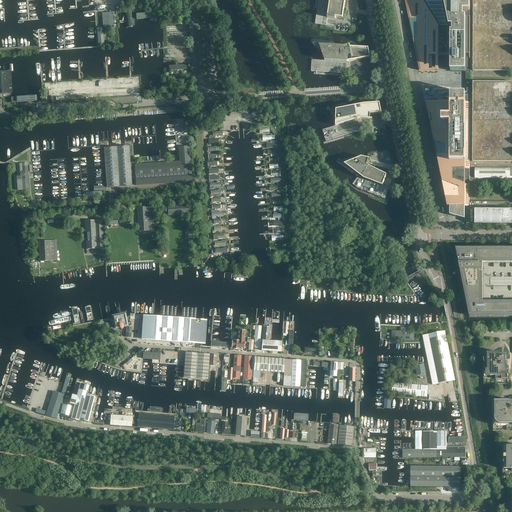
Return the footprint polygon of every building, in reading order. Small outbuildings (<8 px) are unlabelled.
[(343,18),(345,0),(318,0),(315,24),(326,25),(327,18),(335,19),(335,17),(343,18)] [(388,0),(402,65),(405,65),(408,64),(394,0),(388,0)] [(463,16),(463,11),(470,11),(469,0),(404,0),(419,71),(429,71),(429,56),(451,56),(451,71),(451,72),(463,72),(465,72),(465,71),(465,70),(468,70),(468,57),(469,57),(469,58),(470,58),(470,16),(463,16)] [(511,0),(473,0),(473,71),(511,70),(511,0)] [(113,26),(112,12),(102,13),(103,27),(113,26)] [(349,62),(370,57),(368,48),(350,47),(349,46),(350,45),(344,46),(333,46),(333,44),(315,43),(314,43),(314,44),(313,44),(313,45),(314,46),(321,54),(321,53),(320,53),(322,53),(325,60),(325,61),(312,60),(311,71),(349,73),(352,73),(349,62)] [(2,73),(3,94),(12,93),(11,72),(2,73)] [(511,81),(473,81),(473,161),(511,161),(511,81)] [(469,206),(470,109),(468,109),(468,92),(470,92),(470,88),(466,88),(466,92),(468,92),(468,94),(465,94),(465,93),(465,92),(463,91),(451,91),(451,93),(450,93),(450,104),(444,105),(427,109),(446,201),(450,201),(450,215),(465,219),(465,206),(469,206)] [(364,129),(360,118),(372,119),(372,118),(370,118),(370,114),(382,113),(380,103),(365,104),(347,107),(347,106),(348,106),(348,105),(329,109),(334,119),(335,118),(334,118),(336,118),(336,126),(335,126),(322,130),(326,141),(364,129)] [(132,186),(129,146),(119,147),(119,144),(116,144),(116,147),(104,148),(107,188),(132,186)] [(192,182),(191,161),(190,161),(189,147),(178,148),(179,162),(134,165),(136,186),(192,182)] [(382,185),(386,176),(387,175),(370,166),(367,164),(368,159),(371,159),(362,156),(353,160),(351,159),(352,159),(351,159),(341,161),(340,161),(340,162),(340,163),(340,164),(358,177),(358,176),(357,175),(358,174),(359,175),(353,184),(358,188),(385,199),(389,188),(384,186),(382,185)] [(29,191),(27,163),(21,164),(22,171),(20,171),(20,176),(17,177),(18,191),(21,190),(21,192),(23,192),(23,191),(29,191)] [(507,179),(507,168),(507,167),(477,167),(477,178),(507,179)] [(192,214),(191,204),(167,206),(168,216),(192,214)] [(156,231),(154,207),(137,208),(139,232),(156,231)] [(511,224),(511,209),(475,209),(475,224),(511,224)] [(104,248),(102,220),(85,221),(87,249),(104,248)] [(57,260),(56,240),(39,241),(40,261),(57,260)] [(511,247),(456,248),(459,263),(460,270),(469,316),(511,315),(511,247)] [(29,290),(30,290),(31,290),(43,287),(49,286),(50,286),(50,285),(51,285),(51,284),(52,284),(52,283),(51,282),(51,281),(50,281),(49,281),(48,281),(42,282),(30,285),(29,285),(28,285),(28,286),(27,287),(27,288),(27,289),(28,289),(28,290),(29,290)] [(127,326),(125,314),(113,317),(115,328),(119,328),(120,328),(120,329),(121,329),(122,329),(123,329),(123,328),(123,327),(127,326)] [(147,316),(145,340),(160,341),(171,342),(195,344),(201,344),(203,320),(196,319),(147,316)] [(281,352),(281,342),(268,341),(270,328),(263,327),(262,341),(261,351),(269,351),(281,352)] [(413,341),(414,332),(409,332),(409,328),(401,328),(401,331),(392,331),(392,340),(413,341)] [(243,349),(245,331),(239,331),(238,341),(232,341),(232,348),(243,349)] [(455,380),(445,332),(445,331),(423,335),(433,385),(455,380)] [(207,379),(209,355),(185,353),(183,378),(207,379)] [(508,369),(508,366),(507,366),(504,366),(504,365),(507,365),(507,363),(504,363),(504,362),(506,362),(506,354),(492,354),(483,354),(483,385),(508,385),(508,373),(509,373),(509,369),(508,369)] [(240,362),(241,358),(240,357),(240,356),(234,355),(233,365),(232,378),(238,379),(240,362)] [(251,380),(252,357),(245,356),(244,362),(243,379),(247,380),(251,380)] [(305,388),(306,370),(307,361),(285,360),(254,357),(252,384),(259,385),(259,372),(283,373),(283,386),(290,387),(305,388)] [(425,373),(424,366),(424,364),(416,366),(417,375),(425,373)] [(65,394),(68,382),(70,378),(66,377),(61,393),(65,394)] [(89,419),(95,397),(86,395),(89,386),(86,385),(84,385),(84,384),(80,383),(77,397),(78,397),(76,405),(74,404),(71,417),(71,419),(79,422),(80,420),(88,422),(89,419)] [(432,397),(433,386),(393,383),(392,394),(394,394),(411,396),(411,395),(432,397)] [(57,419),(65,395),(53,391),(46,412),(46,415),(45,415),(57,419)] [(511,430),(511,400),(504,401),(492,401),(492,410),(492,431),(511,430)] [(173,430),(174,416),(138,413),(137,427),(143,428),(145,428),(173,430)] [(132,427),(132,417),(111,415),(110,425),(132,427)] [(184,425),(185,416),(176,415),(176,421),(178,421),(178,424),(184,425)] [(245,436),(247,418),(237,417),(235,435),(245,436)] [(205,420),(204,433),(214,434),(215,422),(208,421),(208,418),(205,418),(205,420)] [(196,423),(195,432),(204,433),(205,420),(201,420),(200,423),(196,423)] [(230,435),(231,426),(227,426),(228,422),(223,422),(221,434),(230,435)] [(352,446),(354,427),(339,425),(338,437),(336,437),(338,425),(329,425),(327,444),(336,444),(336,441),(337,442),(337,445),(352,446)] [(447,447),(447,444),(447,432),(415,432),(416,450),(403,450),(403,458),(465,458),(465,447),(447,447)] [(511,446),(511,447),(502,447),(502,458),(502,477),(506,477),(511,477),(511,446)] [(375,463),(375,450),(375,449),(364,449),(364,458),(366,458),(366,463),(375,463),(375,464),(376,464),(376,463),(375,463)] [(461,487),(461,467),(411,466),(411,486),(450,487),(461,487)]
